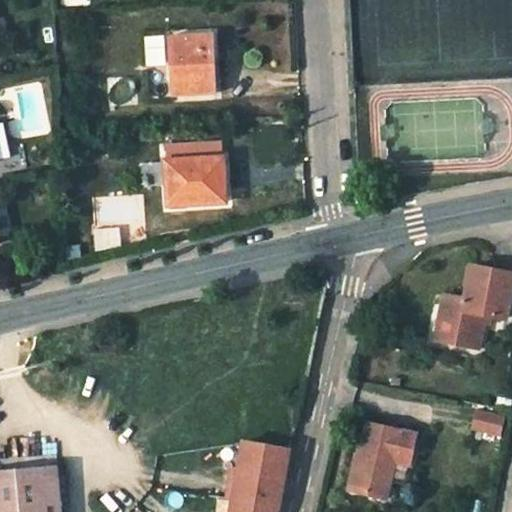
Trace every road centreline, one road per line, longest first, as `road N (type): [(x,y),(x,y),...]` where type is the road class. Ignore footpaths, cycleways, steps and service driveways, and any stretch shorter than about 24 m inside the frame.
road 1 (tertiary): [(0,316),(328,242)]
road 2 (residential): [(359,235),(295,511)]
road 3 (residential): [(322,0),(328,242)]
road 4 (tertiary): [(359,235),(511,203)]
